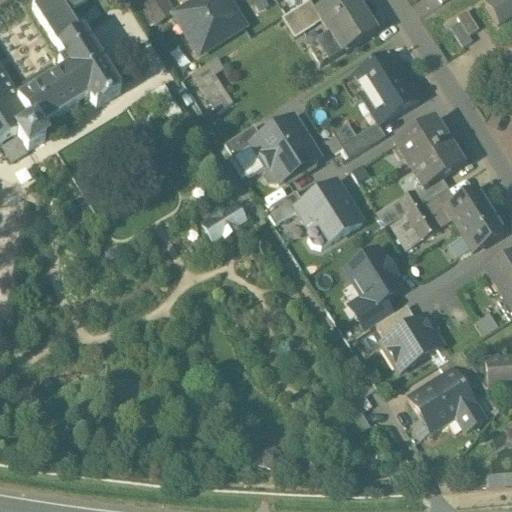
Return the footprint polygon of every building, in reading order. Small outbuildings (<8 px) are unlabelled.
[(79,0),(66,0),(61,4),(58,0),(55,0),(33,14),(63,63),(89,47),(71,18),(85,9),(79,0)] [(155,27),(174,15),(163,0),(140,0),(138,1),(155,27)] [(179,0),(187,10),(202,0),(179,0)] [(202,0),(187,10),(182,13),(190,26),(182,31),(199,58),(244,30),(225,0),(202,0)] [(352,0),(339,0),(316,15),(330,39),(342,57),(375,37),(352,0)] [(511,0),(493,0),(484,7),(497,27),(511,17),(511,0)] [(302,8),(282,21),(294,42),(315,29),(302,8)] [(479,33),(466,13),(456,20),(460,25),(469,39),(479,33)] [(462,51),(472,45),(469,39),(460,25),(450,32),(462,51)] [(330,39),(309,52),(320,70),(342,57),(330,39)] [(1,114),(17,139),(27,155),(45,144),(38,133),(88,101),(95,112),(120,96),(89,47),(63,63),(59,65),(64,74),(19,103),(1,114)] [(391,58),(353,82),(363,99),(368,96),(386,124),(420,103),(391,58)] [(0,149),(17,139),(1,114),(19,103),(0,73),(0,149)] [(232,108),(214,80),(200,89),(218,117),(232,108)] [(433,124),(394,149),(395,150),(408,171),(401,176),(448,147),(433,124)] [(298,133),(292,134),(287,126),(261,142),(252,148),(253,149),(268,172),(266,179),(270,187),(278,189),(318,164),(300,136),(300,137),(298,133)] [(356,141),(347,127),(332,137),(348,163),(371,150),(383,142),(375,129),(356,141)] [(254,130),(224,149),(232,162),(253,149),(252,148),(261,142),(254,130)] [(448,147),(401,176),(402,177),(409,172),(422,193),(423,195),(442,183),(462,170),(448,147)] [(348,163),(343,166),(351,178),(378,161),(371,150),(348,163)] [(442,183),(423,195),(422,193),(416,197),(423,208),(448,193),(442,183)] [(303,207),(294,213),(296,216),(309,237),(307,245),(311,251),(321,254),(362,227),(344,198),(343,199),(341,195),(336,195),(335,195),(331,189),(303,207)] [(476,194),(446,213),(473,256),(504,237),(476,194)] [(415,195),(377,218),(385,231),(406,218),(406,219),(423,208),(416,197),(415,195)] [(296,196),(265,216),(274,230),(296,216),(294,213),(303,207),(296,196)] [(423,208),(406,219),(421,244),(438,233),(423,208)] [(240,211),(204,225),(211,244),(248,229),(240,211)] [(383,267),(376,254),(345,273),(368,309),(371,314),(384,306),(401,295),(393,282),(396,280),(386,265),(383,267)] [(511,258),(485,275),(511,318),(511,258)] [(368,309),(354,318),(365,336),(376,330),(392,319),(384,306),(371,314),(368,309)] [(392,319),(376,330),(385,345),(416,326),(406,311),(392,319)] [(385,345),(382,347),(400,376),(440,351),(422,322),(416,326),(385,345)] [(462,357),(439,371),(446,382),(454,377),(458,382),(472,373),(469,368),(462,357)] [(511,363),(469,368),(472,373),(485,394),(511,390),(511,363)] [(446,382),(409,405),(430,438),(456,422),(466,437),(485,426),(458,382),(454,377),(446,382)]
